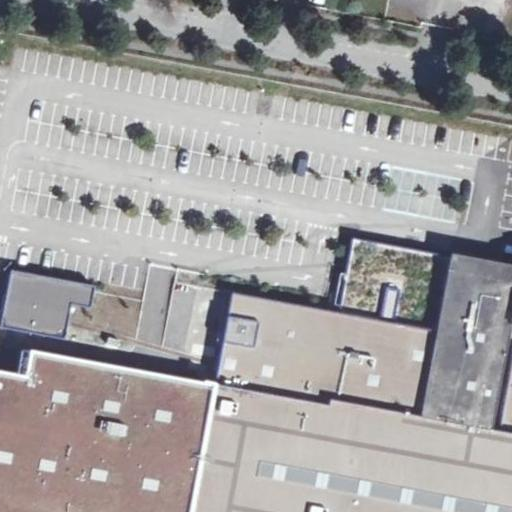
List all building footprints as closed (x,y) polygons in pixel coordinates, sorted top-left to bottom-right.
[(442,257),(431,314),(440,316),(450,261),(451,258),(442,257)] [(511,511),(511,272),(450,261),(440,316),(437,332),(231,293),(231,294),(226,324),(213,390),(190,511),(511,511)] [(2,324),(65,336),(75,280),(12,268),(10,278),(2,324)] [(203,290),(198,318),(226,324),(231,294),(203,290)] [(0,511),(190,511),(213,390),(25,355),(23,382),(0,376),(0,511)]
